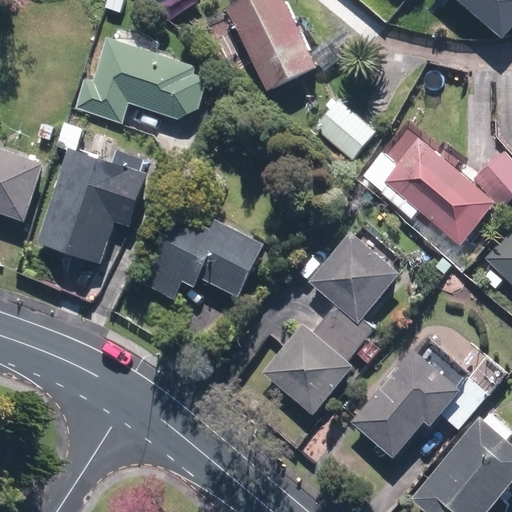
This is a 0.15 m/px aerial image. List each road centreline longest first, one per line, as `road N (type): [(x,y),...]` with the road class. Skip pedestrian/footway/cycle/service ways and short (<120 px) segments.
road 1 (tertiary): [(270,511),(133,400)]
road 2 (tertiary): [(133,400),(0,335)]
road 3 (residential): [(133,400),(57,511)]
